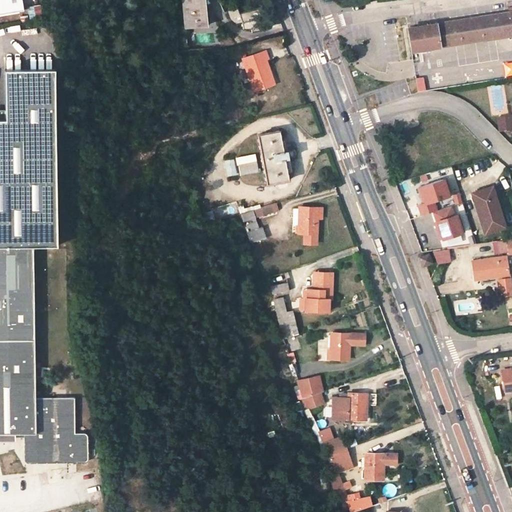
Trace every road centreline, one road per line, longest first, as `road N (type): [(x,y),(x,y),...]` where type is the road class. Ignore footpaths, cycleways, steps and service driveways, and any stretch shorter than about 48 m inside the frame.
road 1 (primary): [(433,356),(347,128)]
road 2 (residential): [(511,153),(457,107),(432,101),(347,128)]
road 3 (primary): [(491,511),(433,356)]
road 4 (residential): [(468,0),(310,30)]
